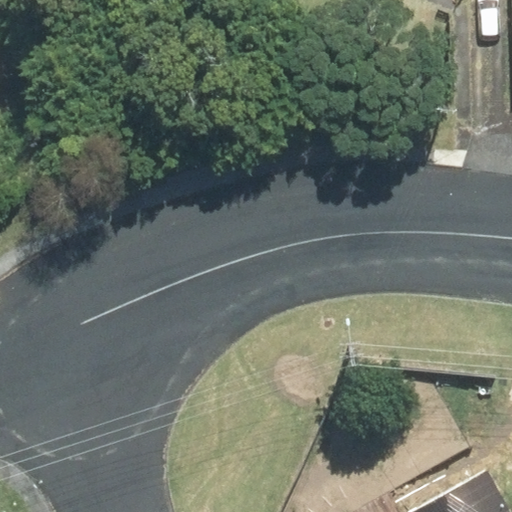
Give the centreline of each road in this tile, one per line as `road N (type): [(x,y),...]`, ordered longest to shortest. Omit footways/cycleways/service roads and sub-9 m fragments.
road 1 (tertiary): [(50,343),(247,256),(405,230),(511,243)]
road 2 (residential): [(120,511),(50,343)]
